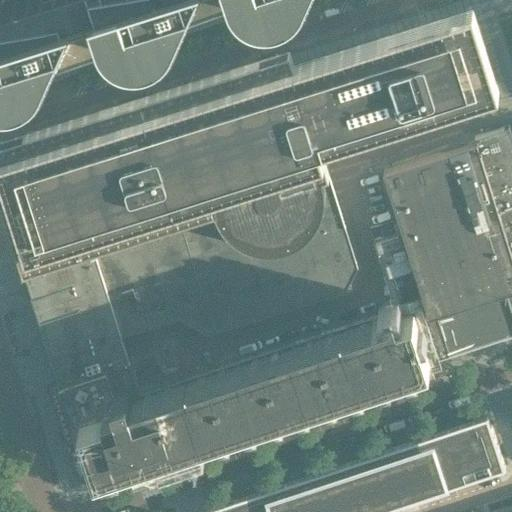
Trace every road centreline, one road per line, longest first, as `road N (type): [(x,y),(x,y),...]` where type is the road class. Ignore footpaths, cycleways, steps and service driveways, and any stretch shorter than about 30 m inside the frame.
road 1 (residential): [(511,376),(90,511)]
road 2 (unclassified): [(399,0),(0,126)]
road 3 (unknown): [(244,233),(297,212),(309,197),(310,174),(287,142),(255,140),(233,160),(232,187)]
road 4 (unknown): [(244,233),(146,262),(59,264),(27,279)]
road 5 (residential): [(44,511),(0,365)]
